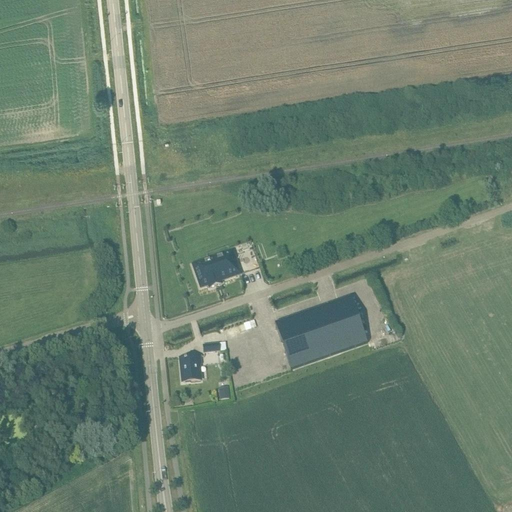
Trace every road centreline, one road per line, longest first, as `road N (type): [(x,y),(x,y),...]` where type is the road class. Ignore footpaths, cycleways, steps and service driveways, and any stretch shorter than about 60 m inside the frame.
road 1 (unclassified): [(144,324),(194,318),(511,208)]
road 2 (tertiary): [(144,324),(112,0)]
road 3 (tertiary): [(165,511),(144,324)]
road 4 (unclassified): [(0,355),(125,319),(144,324)]
